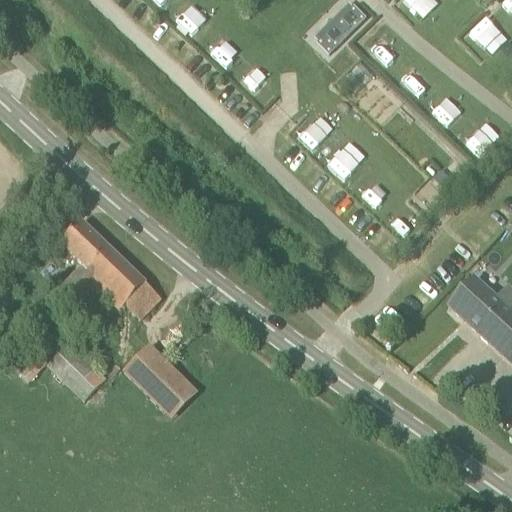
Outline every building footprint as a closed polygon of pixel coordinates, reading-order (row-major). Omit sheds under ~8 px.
[(150,0),(160,9),(168,0),(150,0)] [(407,0),(404,3),(414,15),(422,9),(414,0),(407,0)] [(511,0),(505,0),(500,5),(511,17),(511,0)] [(176,23),(188,36),(202,24),(190,10),(176,23)] [(467,37),(500,65),(511,50),(511,43),(483,18),(467,37)] [(368,55),(382,67),(395,52),(382,40),(368,55)] [(209,55),(220,67),(235,52),(224,41),(209,55)] [(334,75),(347,65),(334,49),(321,59),(334,75)] [(241,87),(254,95),(262,84),(249,75),(241,87)] [(416,77),(408,86),(418,94),(426,85),(416,77)] [(444,99),(431,114),(447,128),(460,113),(444,99)] [(322,124),(334,135),(351,117),(339,105),(322,124)] [(433,183),(445,195),(452,188),(440,176),(433,183)] [(161,302),(147,288),(82,226),(61,247),(83,268),(50,301),(68,318),(91,295),(131,333),(161,302)] [(496,304),(474,283),(449,311),(511,368),(511,294),(508,291),(496,304)] [(106,382),(87,364),(95,356),(85,347),(77,355),(69,347),(48,368),(47,369),(84,404),(106,382)] [(163,414),(188,389),(149,350),(124,375),(163,414)] [(30,387),(47,369),(48,368),(32,353),(14,372),(30,387)]
